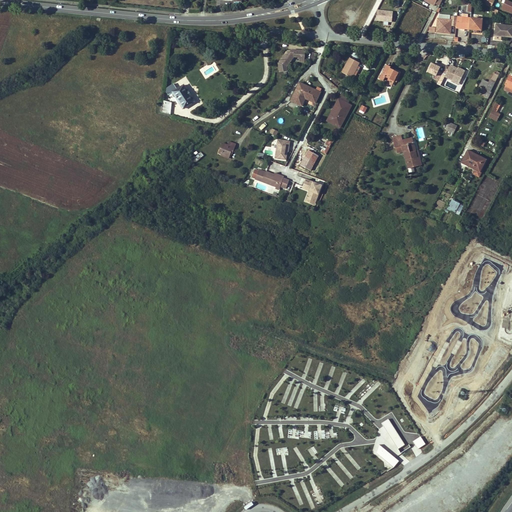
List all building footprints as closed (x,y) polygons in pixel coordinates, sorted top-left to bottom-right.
[(511,14),(511,1),(509,0),(505,0),(501,9),(511,14)] [(391,21),(392,12),(377,11),(377,20),(391,21)] [(451,26),(456,26),(457,17),(458,13),(452,13),(452,20),(438,19),(437,32),(450,33),(451,26)] [(462,18),(461,29),(473,30),(476,30),(481,31),(482,19),(462,18)] [(511,28),(511,26),(495,24),(494,36),(503,36),(511,37),(511,28)] [(279,61),(287,67),(293,57),(300,58),(300,59),(305,60),(306,51),(294,50),(294,53),(292,52),(286,52),(279,61)] [(351,78),(358,66),(357,66),(359,63),(350,58),(348,61),(342,73),(347,75),(351,78)] [(439,71),(441,68),(431,63),(425,74),(438,81),(442,73),(439,71)] [(450,67),(446,65),(442,74),(446,76),(445,77),(451,81),(451,82),(458,85),(464,71),(457,68),(451,65),(450,67)] [(360,67),(358,66),(351,78),(354,79),(360,67)] [(387,66),(380,79),(383,81),(384,79),(385,77),(393,81),(398,73),(393,71),(390,69),(390,68),(387,66)] [(480,86),(487,90),(490,91),(500,73),(497,72),(495,71),(489,83),(483,80),(480,86)] [(320,93),(299,83),(291,101),(297,104),(301,96),(305,98),(315,103),(320,93)] [(183,85),(177,89),(173,84),(166,88),(166,92),(168,95),(173,93),(183,109),(194,101),(190,95),(191,95),(188,91),(187,91),(183,85)] [(511,87),(505,85),(503,89),(511,93),(511,87)] [(333,111),(328,121),(340,127),(351,106),(339,99),(336,104),(339,105),(335,112),(333,111)] [(162,101),(161,112),(170,114),(171,103),(162,101)] [(496,113),(499,105),(492,102),(487,111),(491,112),(489,116),(490,116),(493,118),(496,113)] [(500,114),(496,113),(493,118),(490,116),(489,117),(492,119),(491,119),(496,122),(500,114)] [(450,122),(446,130),(453,133),(457,126),(450,122)] [(324,146),(329,148),(334,140),(331,139),(330,141),(327,140),(324,146)] [(289,142),(277,140),(274,158),(285,160),(287,152),(288,146),(289,146),(289,142)] [(417,150),(415,151),(413,142),(403,145),(402,140),(394,143),(395,148),(401,146),(403,151),(404,151),(408,168),(421,164),(417,150)] [(218,153),(221,154),(229,157),(230,153),(232,148),(234,148),(235,144),(228,142),(227,145),(221,143),(218,153)] [(467,150),(461,163),(480,172),(485,161),(480,158),(480,157),(467,150)] [(203,156),(201,153),(194,159),(196,162),(203,156)] [(255,179),(262,182),(276,187),(278,182),(281,183),(281,184),(282,185),(282,187),(286,188),(289,180),(283,178),(273,174),(265,171),(258,169),(255,179)] [(322,185),(306,179),(303,186),(310,189),(309,190),(311,191),(308,198),(316,201),(322,185)] [(309,190),(305,201),(315,204),(316,201),(308,198),(311,191),(309,190)] [(447,209),(451,211),(452,208),(456,210),(459,204),(452,200),(448,206),(449,206),(447,209)] [(388,419),(382,423),(398,448),(405,444),(388,419)] [(421,436),(413,441),(418,449),(426,444),(421,436)] [(376,453),(394,467),(399,460),(379,445),(376,453)]
